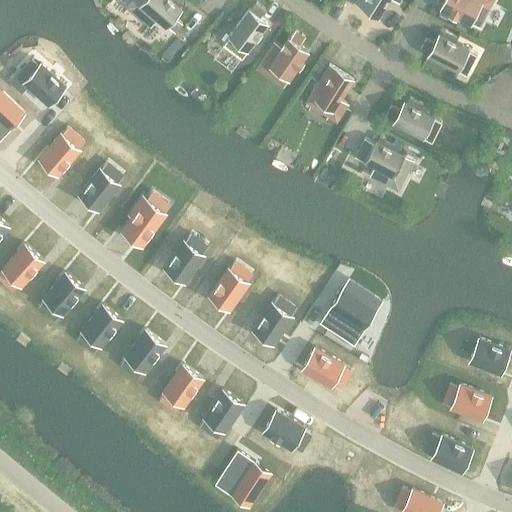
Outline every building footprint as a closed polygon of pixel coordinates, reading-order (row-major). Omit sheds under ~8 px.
[(144,0),(141,4),(166,26),(182,7),(173,0),(144,0)] [(369,0),(387,11),(394,0),(369,0)] [(481,0),(444,0),(442,6),(471,22),(482,1),(481,0)] [(229,35),(249,49),(269,23),(250,8),(229,35)] [(429,54),(461,71),(473,48),(441,31),(429,54)] [(270,64),(290,78),(309,50),(289,37),(270,64)] [(41,62),(25,80),(27,82),(50,102),(66,85),(44,64),(41,62)] [(341,99),(354,78),(330,63),(310,94),(341,114),(348,103),(341,99)] [(0,138),(25,113),(3,92),(0,95),(0,138)] [(394,121),(423,136),(434,115),(405,100),(394,121)] [(62,132),(40,157),(59,173),(80,147),(62,132)] [(395,143),(392,147),(400,151),(405,142),(397,137),(395,143)] [(364,160),(394,175),(405,154),(400,151),(392,147),(376,138),(364,160)] [(101,167),(80,193),(92,202),(99,208),(120,182),(101,167)] [(134,214),(123,230),(130,234),(143,244),(166,211),(144,195),(131,212),(134,214)] [(0,216),(0,234),(9,224),(0,216)] [(165,217),(145,244),(164,258),(184,231),(165,217)] [(185,239),(165,266),(182,278),(185,280),(204,253),(185,239)] [(26,242),(4,267),(22,283),(44,258),(26,242)] [(229,267),(210,294),(222,303),(230,308),(249,280),(229,267)] [(66,271),(45,296),(63,312),(85,286),(66,271)] [(342,288),(321,321),(346,337),(357,320),(364,325),(374,309),(342,288)] [(273,301),(254,328),(274,342),(293,314),(273,301)] [(104,302),(83,328),(94,338),(101,344),(122,318),(104,302)] [(147,328),(126,354),(145,369),(166,342),(147,328)] [(479,337),(471,359),(502,371),(510,349),(479,337)] [(315,346),(303,367),(332,384),(344,363),(315,346)] [(184,362),(165,389),(184,403),(203,376),(184,362)] [(460,383),(452,405),(483,417),(492,395),(460,383)] [(224,388),(205,415),(225,429),(244,401),(224,388)] [(276,409),(264,429),(292,446),(305,426),(276,409)] [(442,434),(433,456),(463,469),(473,448),(442,434)] [(239,449),(218,481),(234,491),(238,485),(240,485),(255,496),(272,471),(239,449)] [(413,488),(403,509),(408,511),(438,511),(443,502),(413,488)]
